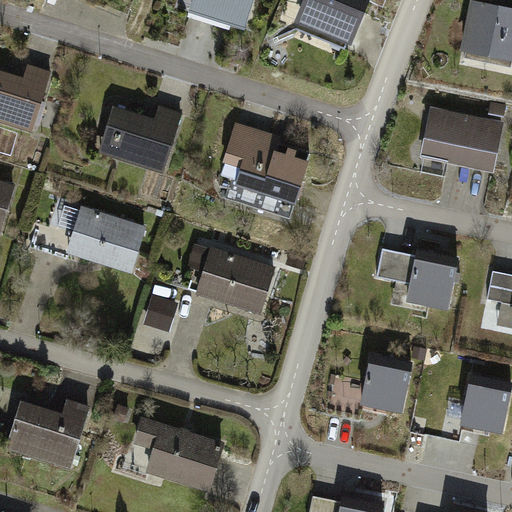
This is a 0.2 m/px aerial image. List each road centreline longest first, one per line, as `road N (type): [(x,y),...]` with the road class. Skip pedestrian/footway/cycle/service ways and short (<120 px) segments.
road 1 (residential): [(0,6),(370,122)]
road 2 (residential): [(280,411),(0,336)]
road 3 (residential): [(272,442),(511,493)]
road 4 (residential): [(280,411),(342,193)]
road 5 (residential): [(342,193),(511,229)]
road 6 (residential): [(370,122),(418,0)]
